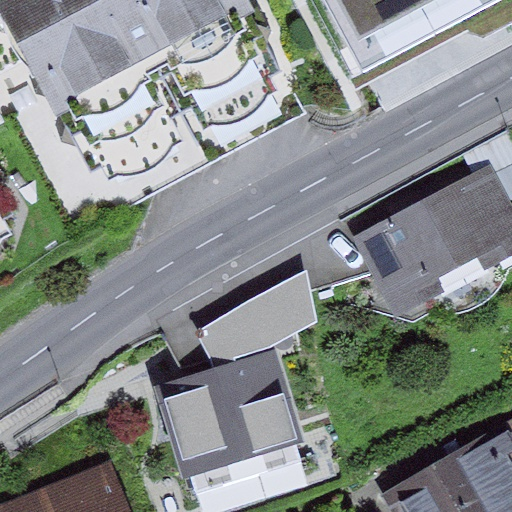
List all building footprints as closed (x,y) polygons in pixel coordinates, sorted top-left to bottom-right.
[(232,0),(3,0),(98,177),(276,82),(232,0)] [(511,240),(485,187),(367,246),(400,311),(511,254),(511,240)] [(0,207),(0,226),(8,222),(0,207)] [(304,267),(199,334),(216,381),(278,364),(322,331),(304,267)] [(216,381),(162,396),(194,511),(310,479),(278,364),(216,381)] [(511,511),(511,424),(377,499),(383,511),(511,511)] [(0,509),(0,511),(126,511),(110,468),(0,509)]
